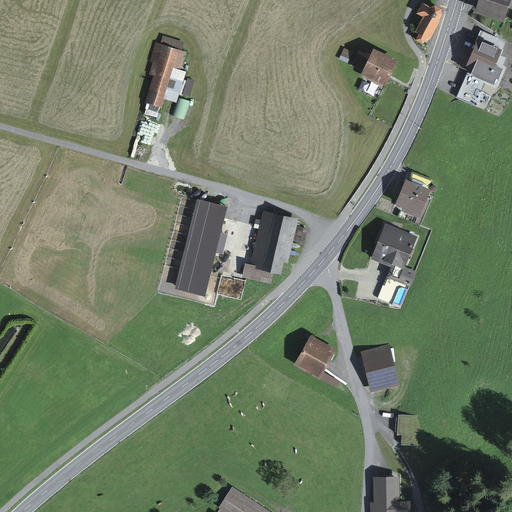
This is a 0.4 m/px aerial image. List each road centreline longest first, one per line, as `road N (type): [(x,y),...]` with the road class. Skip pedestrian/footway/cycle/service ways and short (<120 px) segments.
road 1 (secondary): [(20,511),(234,346),(323,260)]
road 2 (secondary): [(323,260),(398,153),(456,0)]
road 3 (residential): [(323,260),(369,451),(364,511)]
